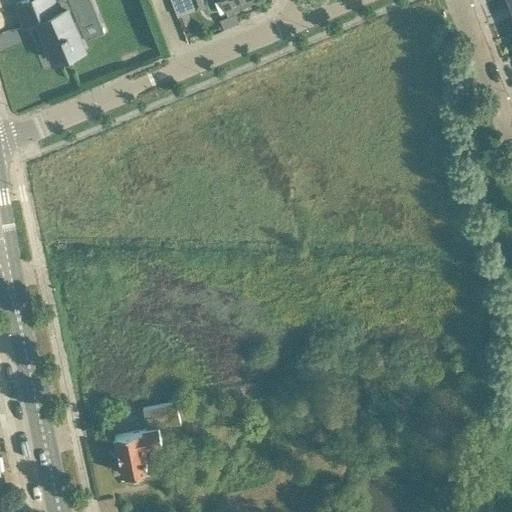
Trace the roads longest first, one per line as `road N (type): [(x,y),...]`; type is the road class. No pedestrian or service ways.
road 1 (residential): [(0,141),(313,13)]
road 2 (tertiary): [(60,511),(7,278)]
road 3 (residential): [(511,138),(457,0)]
